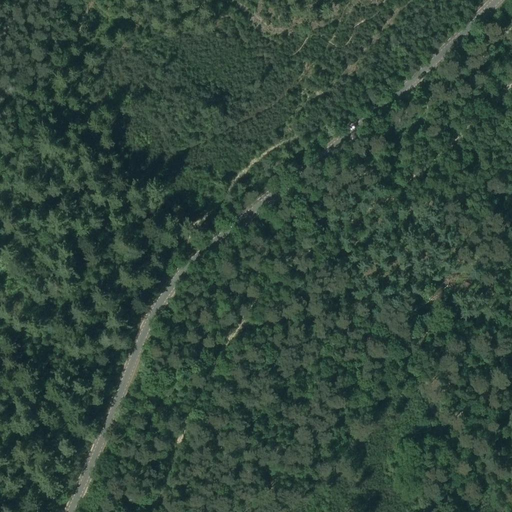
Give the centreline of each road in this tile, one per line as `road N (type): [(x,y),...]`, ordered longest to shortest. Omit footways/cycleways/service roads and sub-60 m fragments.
road 1 (tertiary): [(69,511),(172,283),(497,0)]
road 2 (track): [(511,82),(455,139),(266,283),(140,511)]
road 3 (track): [(0,188),(31,100),(89,0)]
